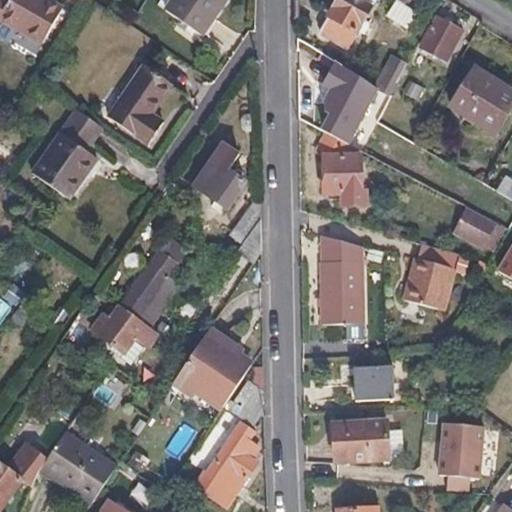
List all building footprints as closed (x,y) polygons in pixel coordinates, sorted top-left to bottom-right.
[(0,0),(0,18),(44,43),(65,7),(53,0),(0,0)] [(203,34),(226,0),(174,0),(168,10),(203,34)] [(347,48),(376,0),(342,0),(341,4),(334,15),(322,34),(347,48)] [(327,0),(322,8),(334,15),(341,4),(334,0),(327,0)] [(404,5),(396,0),(395,0),(386,16),(407,29),(417,12),(404,5)] [(438,17),(422,46),(448,60),(464,31),(438,17)] [(375,88),(390,97),(408,62),(393,54),(375,88)] [(375,88),(337,63),(325,86),(334,91),(327,105),(327,114),(335,118),(328,132),(362,150),(390,97),(375,88)] [(110,117),(147,144),(164,119),(154,112),(173,84),(146,64),(110,117)] [(452,107),(495,134),(511,108),(511,89),(477,68),(452,107)] [(105,128),(99,124),(77,110),(34,173),(71,198),(99,158),(89,151),(105,128)] [(360,149),(329,133),(319,153),(328,158),(328,193),(344,193),(344,200),(348,204),(366,204),(369,201),(368,193),(365,192),(364,156),(356,156),(360,149)] [(226,206),(227,207),(245,181),(230,171),(227,177),(210,166),(197,185),(216,199),(212,204),(222,211),(226,206)] [(249,238),(261,220),(261,200),(256,200),(235,228),(249,238)] [(484,246),(498,222),(469,207),(456,231),(484,246)] [(251,262),(262,246),(261,220),(249,238),(238,253),(251,262)] [(367,323),(366,244),(325,233),(326,261),(323,261),(324,323),(367,323)] [(170,238),(120,306),(139,319),(146,325),(151,328),(182,284),(169,275),(187,250),(171,237),(170,238)] [(459,253),(424,244),(420,258),(417,258),(406,300),(445,311),(457,269),(455,268),(459,253)] [(242,268),(232,262),(219,280),(229,287),(242,268)] [(139,319),(120,306),(111,318),(104,313),(93,329),(126,354),(136,339),(149,348),(159,334),(146,325),(139,319)] [(175,329),(166,322),(161,328),(170,335),(175,329)] [(195,395),(223,415),(251,374),(230,359),(235,350),(209,332),(170,389),(190,404),(195,395)] [(176,360),(183,365),(188,358),(181,353),(176,360)] [(358,400),(396,399),(394,366),(356,368),(358,400)] [(254,426),(265,411),(264,389),(256,384),(236,413),(254,426)] [(141,407),(153,414),(159,405),(148,398),(141,407)] [(124,416),(143,429),(153,414),(141,407),(139,410),(131,405),(124,416)] [(337,460),(390,458),(399,458),(405,453),(403,432),(389,432),(388,422),(335,425),(337,460)] [(243,452),(251,440),(257,431),(244,423),(213,468),(209,468),(196,488),(227,509),(259,462),(254,459),(243,452)] [(484,429),(444,427),(440,480),(453,480),(452,490),(466,490),(466,481),(480,481),(484,429)] [(42,468),(93,503),(117,468),(66,433),(42,468)] [(263,448),(251,440),(243,452),(254,459),(263,448)] [(0,461),(0,511),(24,478),(35,485),(42,469),(51,456),(29,441),(10,468),(0,461)] [(126,511),(112,503),(105,511),(126,511)]
